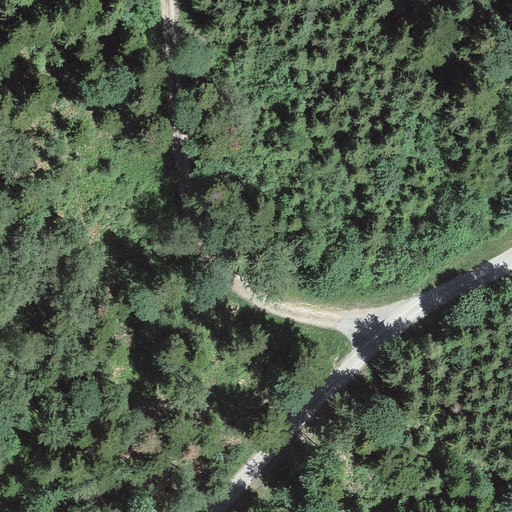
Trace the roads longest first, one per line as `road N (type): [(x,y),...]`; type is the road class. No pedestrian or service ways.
road 1 (track): [(163,0),(180,148),(208,250),(270,307),(389,332)]
road 2 (unclassified): [(215,511),(389,332),(511,264)]
